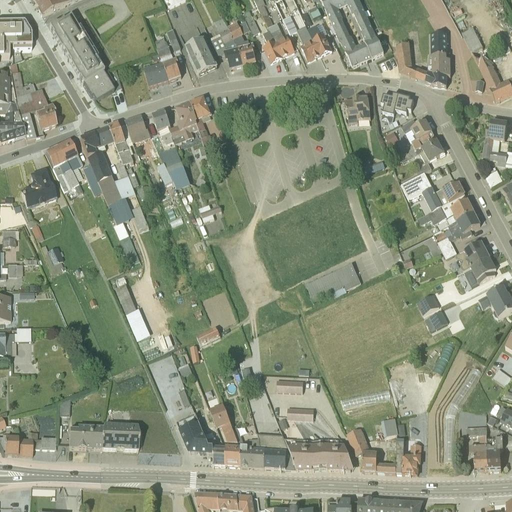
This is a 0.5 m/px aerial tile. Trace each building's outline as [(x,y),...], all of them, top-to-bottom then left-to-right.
[(30,0),(42,19),(84,0),(30,0)] [(184,0),(163,0),(169,11),(185,3),(184,0)] [(282,62),(295,56),(287,40),(284,41),(279,32),(275,35),(273,29),(274,29),(264,9),(265,8),(261,0),(258,0),(253,3),(269,35),(282,62)] [(310,0),(302,0),(305,5),(306,4),(311,13),(309,15),(314,26),(322,22),(310,0)] [(352,70),(353,71),(383,56),(356,0),(321,0),(319,1),(352,70)] [(291,38),(305,31),(298,15),(291,18),(283,2),(274,6),(290,38),(291,38)] [(259,35),(249,13),(242,17),(252,39),(259,35)] [(311,28),(306,16),(300,19),(305,31),(311,28)] [(168,85),(181,82),(181,81),(178,71),(179,71),(180,70),(177,63),(176,62),(174,63),(166,44),(165,44),(164,41),(163,40),(163,41),(157,27),(153,28),(149,18),(144,20),(162,68),(168,85)] [(82,87),(102,75),(99,68),(102,66),(99,60),(101,58),(83,28),(80,29),(76,24),(73,26),(70,20),(69,21),(56,29),(55,27),(48,31),(64,56),(64,58),(82,87)] [(222,22),(214,26),(219,37),(210,42),(218,59),(224,58),(226,65),(227,65),(230,74),(232,74),(243,71),(238,53),(227,30),(222,22)] [(241,38),(243,37),(237,25),(227,30),(238,53),(243,71),(256,67),(253,58),(255,57),(253,48),(249,50),(248,44),(244,45),(241,38)] [(249,34),(245,25),(240,27),(244,37),(249,34)] [(30,38),(23,26),(9,26),(1,26),(0,26),(0,61),(8,61),(8,49),(12,49),(12,53),(31,53),(30,38)] [(321,27),(317,30),(316,29),(307,33),(319,61),(332,55),(325,39),(326,38),(321,27)] [(472,30),(461,35),(473,56),(483,51),(472,30)] [(172,32),(166,35),(174,55),(180,52),(172,32)] [(282,62),(269,35),(263,38),(268,48),(262,51),(270,68),(282,62)] [(447,63),(446,37),(430,38),(432,88),(446,90),(447,80),(450,80),(450,63),(447,63)] [(319,61),(310,40),(301,44),(303,48),(300,50),(307,66),(319,61)] [(504,56),(510,53),(503,40),(497,43),(504,56)] [(218,71),(204,43),(204,42),(185,52),(190,61),(189,62),(197,81),(199,80),(200,81),(216,73),(215,72),(218,71)] [(412,70),(408,45),(396,47),(400,75),(432,88),(431,68),(428,68),(427,75),(412,70)] [(495,106),(511,97),(511,92),(508,83),(507,83),(501,86),(491,64),(481,59),(475,62),(495,106)] [(41,134),(55,128),(52,118),(54,118),(51,109),(47,110),(41,93),(35,95),(32,86),(22,90),(19,75),(17,75),(16,67),(8,68),(10,79),(21,128),(25,139),(34,137),(28,117),(35,115),(41,134)] [(143,74),(149,91),(168,85),(162,68),(143,74)] [(113,86),(107,75),(103,77),(102,75),(82,87),(90,100),(91,100),(94,103),(101,99),(102,101),(113,94),(110,88),(113,86)] [(12,117),(18,115),(10,79),(0,78),(0,117),(4,118),(12,117)] [(396,98),(393,97),(392,100),(383,98),(381,107),(384,108),(382,116),(391,118),(396,98)] [(411,114),(413,105),(409,104),(410,101),(396,98),(391,118),(393,119),(395,114),(406,117),(407,113),(411,114)] [(367,100),(360,101),(360,102),(353,103),(353,104),(344,105),(349,130),(358,128),(357,126),(370,124),(367,100)] [(203,151),(214,147),(210,138),(208,138),(203,126),(211,123),(209,119),(211,118),(207,109),(206,109),(203,101),(190,107),(203,151)] [(190,107),(178,111),(181,119),(179,121),(180,125),(177,126),(178,129),(171,131),(170,130),(169,130),(175,147),(193,140),(191,134),(197,132),(190,107)] [(164,114),(152,118),(157,134),(159,134),(160,139),(161,138),(163,143),(166,147),(174,145),(169,130),(170,130),(164,114)] [(4,118),(4,128),(21,128),(18,115),(12,117),(4,118)] [(141,119),(125,124),(132,146),(150,140),(147,132),(146,132),(141,119)] [(413,123),(400,130),(404,137),(410,133),(416,144),(411,147),(415,154),(435,142),(425,124),(416,129),(413,123)] [(125,124),(109,130),(114,145),(122,164),(123,167),(130,165),(131,168),(133,167),(132,164),(133,164),(131,157),(133,156),(130,148),(133,147),(125,124)] [(504,145),(507,126),(491,124),(489,132),(486,132),(482,162),(497,164),(496,169),(511,171),(511,170),(511,155),(507,155),(507,157),(498,155),(499,144),(504,145)] [(25,139),(21,128),(4,128),(0,128),(0,146),(24,139),(25,139)] [(114,145),(109,130),(79,141),(85,155),(91,167),(102,195),(116,228),(122,226),(129,239),(135,236),(121,202),(135,197),(123,167),(122,164),(115,167),(121,182),(114,184),(102,155),(102,154),(107,152),(105,149),(114,145)] [(397,142),(393,135),(385,140),(389,147),(397,142)] [(425,168),(414,173),(416,177),(403,184),(404,187),(424,177),(431,173),(428,167),(437,162),(436,162),(440,160),(445,157),(437,143),(414,155),(413,153),(401,161),(404,166),(420,157),(425,168)] [(69,144),(57,150),(64,165),(66,164),(77,183),(82,181),(76,171),(82,168),(77,158),(76,158),(69,144)] [(81,195),(82,194),(66,164),(64,165),(57,150),(45,155),(64,194),(74,189),(77,197),(81,195)] [(177,193),(189,188),(175,150),(159,156),(164,167),(177,193)] [(382,164),(363,171),(365,178),(385,172),(382,164)] [(82,171),(94,199),(102,195),(91,167),(82,171)] [(172,185),(164,167),(157,171),(165,188),(172,185)] [(131,170),(126,173),(132,190),(138,188),(133,175),(132,175),(131,170)] [(27,213),(57,202),(45,173),(29,179),(32,186),(30,190),(20,194),(27,213)] [(497,174),(485,180),(488,185),(499,179),(497,174)] [(431,216),(465,199),(461,190),(459,187),(449,192),(448,190),(440,193),(441,194),(435,196),(432,191),(431,191),(424,177),(404,187),(400,189),(408,203),(421,197),(431,216)] [(499,179),(488,185),(491,190),(502,184),(499,179)] [(511,187),(502,193),(511,209),(511,208),(511,187)] [(147,188),(137,192),(141,202),(142,201),(145,207),(151,204),(149,199),(151,198),(147,188)] [(286,287),(366,258),(342,191),(304,205),(305,209),(263,224),(286,287)] [(456,225),(474,216),(465,199),(431,216),(416,223),(417,224),(420,229),(431,224),(434,229),(453,219),(456,225)] [(199,212),(204,226),(214,222),(212,218),(221,215),(219,209),(210,212),(209,208),(199,212)] [(140,209),(131,212),(139,235),(145,232),(147,237),(150,236),(140,209)] [(470,234),(480,228),(474,216),(433,237),(443,256),(453,251),(450,245),(460,239),(461,243),(472,237),(470,234)] [(130,268),(139,264),(129,239),(122,226),(116,228),(113,229),(130,268)] [(2,242),(2,250),(15,250),(15,242),(18,242),(18,233),(2,234),(2,242)] [(456,260),(457,263),(462,264),(461,270),(463,274),(470,271),(489,261),(481,247),(481,246),(456,260)] [(41,250),(52,276),(65,271),(64,269),(62,269),(60,265),(63,263),(57,250),(47,254),(45,248),(41,250)] [(453,251),(443,256),(446,262),(456,257),(453,251)] [(176,256),(164,260),(166,266),(171,277),(176,275),(171,263),(178,260),(176,256)] [(496,273),(489,261),(470,271),(472,273),(465,277),(472,291),(495,279),(493,275),(496,273)] [(410,262),(403,266),(405,272),(413,270),(410,262)] [(8,268),(8,281),(16,281),(16,279),(21,279),(21,268),(8,268)] [(346,295),(361,288),(351,268),(305,289),(312,306),(332,297),(334,302),(346,296),(346,295)] [(126,317),(136,314),(125,287),(115,292),(126,317)] [(503,290),(478,303),(483,313),(491,309),(494,314),(493,316),(495,321),(498,321),(498,322),(511,314),(511,307),(511,305),(511,304),(508,298),(507,298),(503,290)] [(422,319),(439,310),(432,299),(416,307),(422,319)] [(0,325),(11,325),(10,313),(9,312),(10,312),(10,300),(0,300),(0,325)] [(447,327),(441,315),(424,324),(431,336),(447,327)] [(0,337),(0,359),(11,359),(11,345),(13,344),(14,345),(30,345),(30,331),(16,331),(16,337),(0,337)] [(211,333),(196,340),(200,349),(220,340),(215,331),(211,333)] [(197,349),(190,350),(193,367),(200,365),(197,349)] [(188,366),(178,370),(182,380),(192,376),(188,366)] [(229,371),(227,371),(229,378),(238,375),(236,369),(235,369),(234,366),(228,368),(229,371)] [(511,382),(499,373),(492,381),(505,391),(511,382)] [(276,384),(276,396),(302,397),(303,385),(276,384)] [(178,396),(184,410),(190,408),(184,393),(178,396)] [(504,398),(503,401),(505,401),(505,402),(511,403),(511,396),(507,395),(506,395),(505,395),(504,397),(506,398),(505,399),(504,398)] [(358,407),(361,415),(390,407),(388,398),(358,407)] [(58,408),(58,419),(69,419),(69,403),(58,408)] [(228,470),(241,471),(241,446),(237,446),(223,408),(209,414),(217,432),(222,431),(227,445),(228,449),(228,470)] [(112,409),(112,424),(132,424),(132,410),(112,409)] [(511,431),(511,414),(507,412),(506,414),(501,411),(497,421),(501,423),(500,426),(511,431)] [(287,412),(287,423),(313,425),(313,413),(287,412)] [(189,457),(213,458),(213,469),(225,470),(225,451),(220,450),(212,435),(204,438),(196,418),(195,418),(177,426),(176,427),(189,457)] [(18,442),(20,442),(16,430),(11,432),(5,429),(1,420),(0,420),(0,453),(2,459),(17,459),(18,442)] [(490,420),(487,427),(492,430),(496,423),(490,420)] [(284,422),(278,424),(282,433),(288,431),(284,422)] [(397,440),(394,424),(381,427),(384,442),(397,440)] [(102,431),(101,453),(116,453),(122,454),(137,454),(137,428),(123,428),(117,428),(105,427),(103,427),(103,431),(102,431)] [(101,453),(102,431),(77,430),(77,431),(69,430),(69,433),(68,452),(101,453)] [(474,460),(475,477),(488,476),(485,432),(466,433),(465,430),(459,431),(459,442),(477,441),(478,451),(469,451),(469,460),(474,460)] [(237,431),(233,433),(237,446),(241,446),(241,451),(241,471),(251,471),(253,443),(249,443),(249,453),(248,453),(248,451),(248,446),(243,445),(237,431)] [(363,477),(396,479),(396,469),(377,469),(377,458),(371,457),(361,434),(346,440),(355,462),(362,460),(363,477)] [(18,442),(17,459),(32,460),(32,452),(33,436),(28,436),(28,442),(20,442),(18,442)] [(33,436),(32,452),(55,453),(56,441),(41,441),(41,443),(37,443),(37,436),(33,436)] [(259,443),(259,453),(265,453),(265,472),(296,474),(283,440),(257,438),(258,443),(259,443)] [(251,471),(265,472),(265,453),(259,453),(259,443),(253,443),(251,471)] [(343,446),(285,443),(284,444),(296,474),(350,476),(351,476),(351,473),(353,472),(343,446)] [(503,453),(502,443),(486,444),(488,476),(501,476),(500,457),(503,453)] [(404,448),(397,447),(396,479),(411,479),(411,477),(417,477),(417,470),(420,470),(420,450),(411,450),(410,461),(403,460),(404,448)] [(235,511),(237,499),(217,498),(195,497),(197,511),(235,511)] [(250,500),(237,499),(235,511),(252,511),(251,500),(250,500)]
